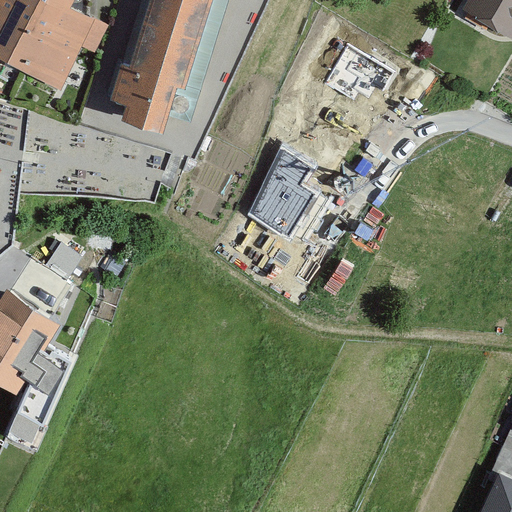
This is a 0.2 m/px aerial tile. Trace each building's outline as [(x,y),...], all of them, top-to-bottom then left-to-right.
[(73,0),(0,0),(0,59),(62,90),(81,49),(95,56),(109,27),(70,8),(73,0)] [(143,0),(125,58),(119,56),(106,96),(128,103),(123,117),(166,130),(180,86),(188,89),(216,0),(143,0)] [(511,0),(468,0),(463,9),(511,36),(511,0)] [(311,169),(285,150),(254,214),(289,237),(314,195),(300,186),(311,169)] [(75,273),(90,250),(66,234),(51,257),(75,273)] [(66,282),(44,268),(24,300),(8,290),(0,303),(0,380),(20,393),(63,325),(53,319),(66,297),(59,293),(66,282)] [(511,511),(511,424),(486,480),(494,483),(481,511),(511,511)]
